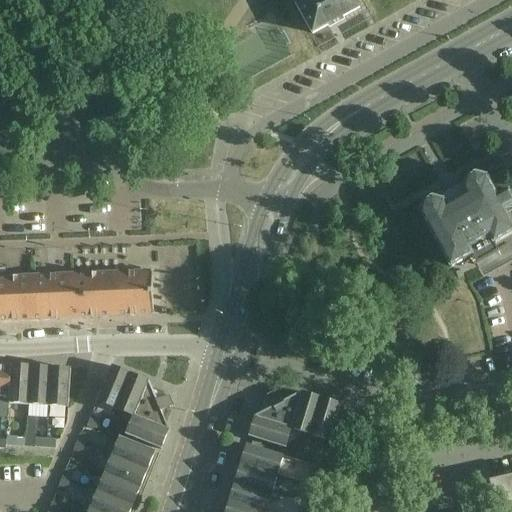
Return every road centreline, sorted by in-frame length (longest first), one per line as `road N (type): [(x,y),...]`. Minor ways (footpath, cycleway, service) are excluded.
road 1 (secondary): [(228,349),(292,166),(322,133),(462,53)]
road 2 (residential): [(483,7),(254,133),(239,145),(221,189)]
road 3 (residential): [(228,349),(75,344),(0,354)]
road 4 (secondary): [(177,511),(228,349)]
